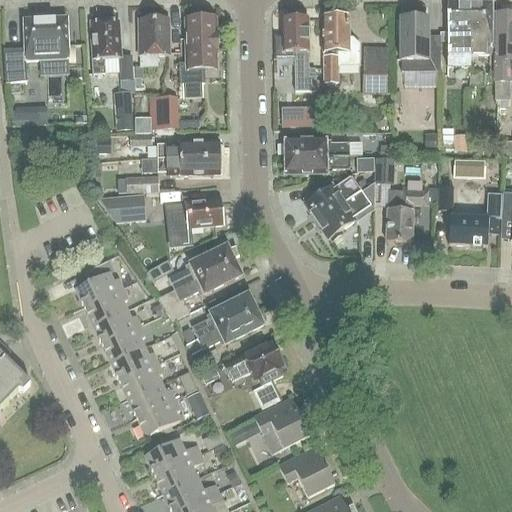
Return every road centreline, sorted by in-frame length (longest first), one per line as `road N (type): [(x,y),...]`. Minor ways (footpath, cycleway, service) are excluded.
road 1 (residential): [(305,311),(264,241),(251,170),(251,0)]
road 2 (unclassified): [(97,472),(38,343),(17,255)]
road 3 (residential): [(409,511),(305,311)]
road 4 (unclassified): [(511,302),(371,292),(305,311)]
